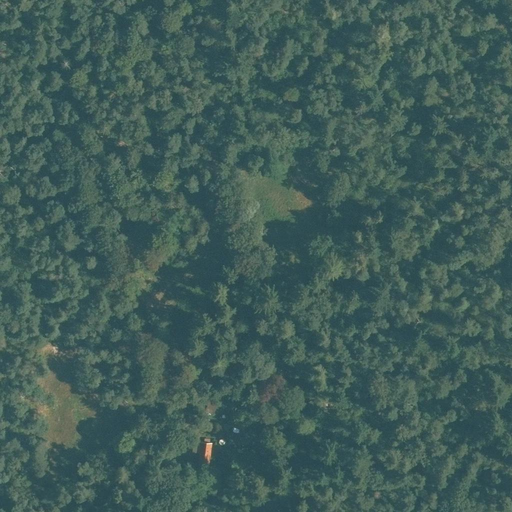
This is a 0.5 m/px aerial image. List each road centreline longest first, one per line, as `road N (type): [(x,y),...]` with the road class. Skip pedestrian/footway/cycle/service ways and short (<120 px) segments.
road 1 (track): [(114,428),(154,410),(237,319),(262,273),(243,230),(234,175),(238,0)]
road 2 (track): [(189,370),(172,326),(110,227),(85,162),(85,136)]
road 3 (track): [(217,0),(189,42),(85,136)]
